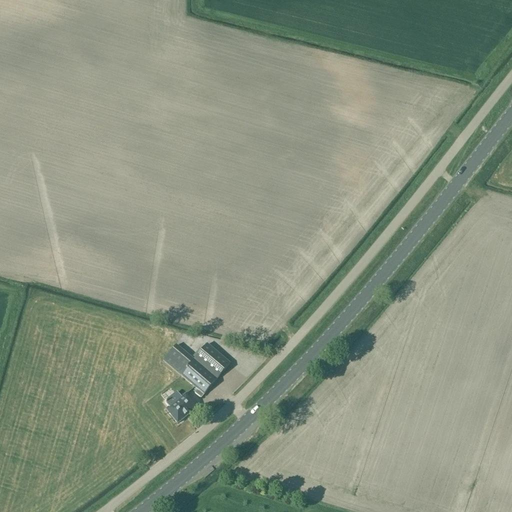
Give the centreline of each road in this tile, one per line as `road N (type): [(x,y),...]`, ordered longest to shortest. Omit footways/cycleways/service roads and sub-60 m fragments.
road 1 (unclassified): [(233,403),(363,261),(511,74)]
road 2 (secondary): [(250,417),(368,291),(511,113)]
road 3 (unclassified): [(102,511),(233,403)]
road 4 (secondary): [(139,511),(250,417)]
